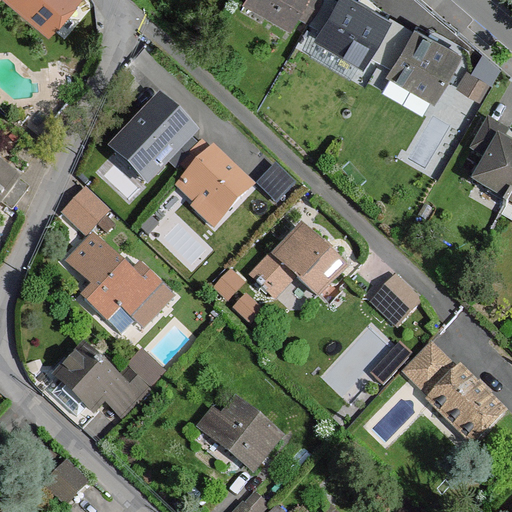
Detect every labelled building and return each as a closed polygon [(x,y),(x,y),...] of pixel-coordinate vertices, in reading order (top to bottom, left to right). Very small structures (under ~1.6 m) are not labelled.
[(9,0),(52,36),(83,0),(9,0)] [(361,71),(389,22),(357,4),(354,11),(335,0),(245,0),(242,6),(292,34),(299,22),(318,33),(312,43),(361,71)] [(414,29),(386,77),(435,105),(463,56),(414,29)] [(466,73),(456,89),(481,104),(491,87),(466,73)] [(108,145),(148,182),(200,128),(161,90),(108,145)] [(481,162),(466,188),(511,212),(511,149),(499,142),(506,129),(485,117),(465,154),(481,162)] [(216,231),(254,191),(213,151),(174,191),(216,231)] [(257,184),(277,202),(297,181),(277,163),(257,184)] [(28,192),(0,171),(0,215),(3,211),(10,216),(28,192)] [(88,241),(62,269),(88,293),(78,304),(120,342),(167,290),(140,265),(133,273),(91,235),(108,216),(85,195),(64,218),(88,241)] [(319,305),(348,275),(300,230),(251,282),(274,303),(294,282),(319,305)] [(215,287),(228,300),(245,282),(231,269),(215,287)] [(370,302),(398,328),(424,300),(396,274),(370,302)] [(248,293),(235,307),(252,323),(265,309),(248,293)] [(371,373),(384,385),(414,353),(401,341),(371,373)] [(474,451),(505,419),(433,348),(402,380),(474,451)] [(82,349),(52,383),(94,420),(103,409),(123,426),(150,395),(134,381),(127,389),(82,349)] [(212,414),(196,433),(251,479),(283,442),(236,401),(219,420),(212,414)] [(267,511),(274,505),(257,489),(235,511),(267,511)]
